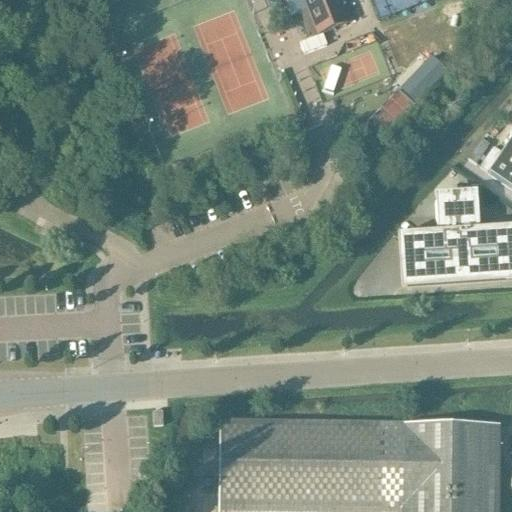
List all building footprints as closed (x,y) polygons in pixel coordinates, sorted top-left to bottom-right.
[(299,15),(304,27),(309,40),(354,22),(345,0),(299,0),(304,13),(299,15)] [(511,137),(486,177),(511,194),(511,137)] [(477,196),(436,198),(438,237),(399,240),(403,295),(511,287),(511,232),(480,234),(477,196)] [(162,413),(152,413),(152,428),(162,428),(162,413)] [(496,511),(497,429),(217,426),(216,511),(496,511)] [(55,482),(54,471),(47,472),(47,485),(55,482)]
